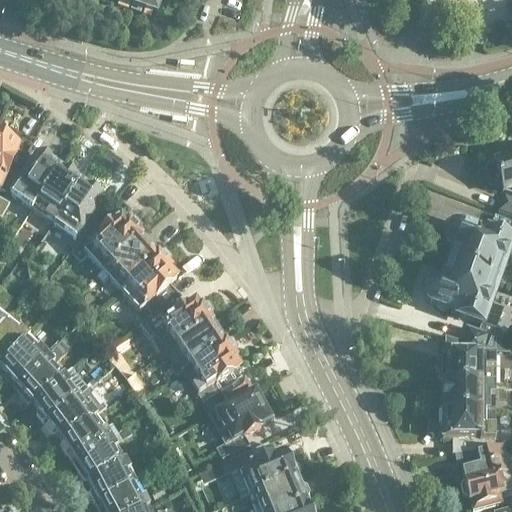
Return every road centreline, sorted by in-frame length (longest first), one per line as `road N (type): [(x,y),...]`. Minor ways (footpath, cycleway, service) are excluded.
road 1 (residential): [(98,130),(169,187),(267,295),(300,312)]
road 2 (primary): [(0,52),(53,70),(252,107)]
road 3 (secondary): [(388,511),(300,312)]
road 4 (residential): [(300,312),(339,316),(362,302),(409,174)]
road 5 (primary): [(351,110),(511,81)]
road 6 (secondary): [(300,312),(297,167)]
